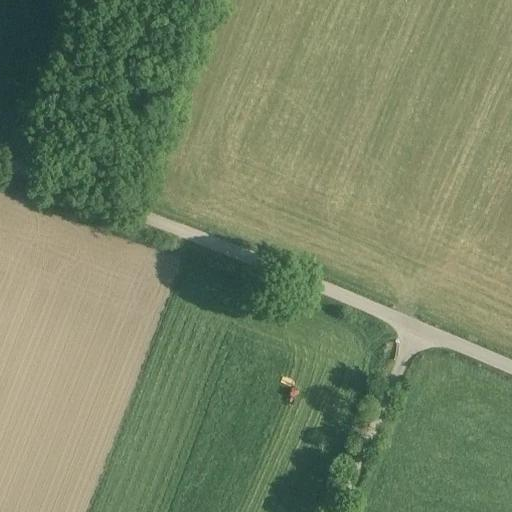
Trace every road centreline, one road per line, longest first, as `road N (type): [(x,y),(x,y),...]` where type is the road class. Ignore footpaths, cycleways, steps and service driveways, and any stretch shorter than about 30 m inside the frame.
road 1 (unclassified): [(0,168),(420,345)]
road 2 (unclassified): [(352,511),(420,345)]
